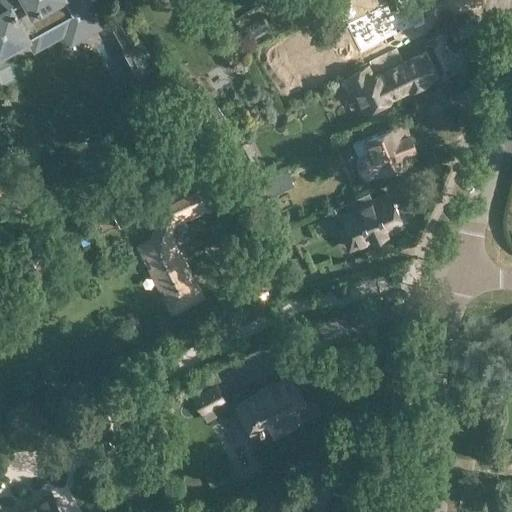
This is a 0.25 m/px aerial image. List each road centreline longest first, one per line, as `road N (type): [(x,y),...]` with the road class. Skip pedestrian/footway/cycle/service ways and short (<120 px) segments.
road 1 (track): [(10,463),(103,406),(338,295),(422,296)]
road 2 (residential): [(437,511),(448,326),(462,276)]
road 3 (residential): [(462,276),(511,74)]
